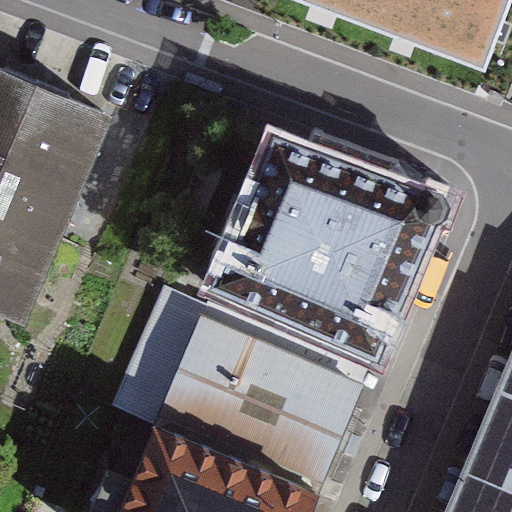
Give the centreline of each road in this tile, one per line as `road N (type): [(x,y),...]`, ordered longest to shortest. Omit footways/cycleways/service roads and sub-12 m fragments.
road 1 (residential): [(85,0),(511,163)]
road 2 (residential): [(511,221),(392,511)]
